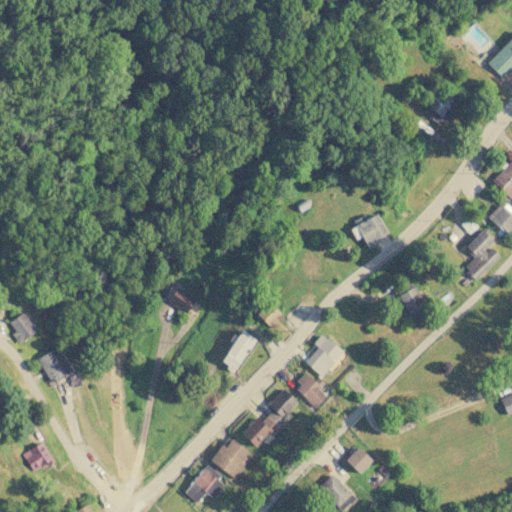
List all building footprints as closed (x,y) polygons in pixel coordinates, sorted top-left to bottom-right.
[(511,35),(486,63),(502,78),(511,67),(511,35)] [(423,113),(442,125),(455,102),(437,90),(423,113)] [(511,196),(511,157),(491,180),(510,199),(511,196)] [(511,227),(511,210),(501,201),(486,217),(506,234),(511,227)] [(361,236),(365,245),(387,235),(377,213),(366,218),(365,217),(348,225),(354,239),(361,236)] [(499,256),(489,245),(493,241),(482,229),(463,247),(473,257),(463,267),(475,279),(499,256)] [(310,283),(327,271),(309,247),(292,259),(310,283)] [(406,315),(424,307),(413,282),(395,289),(406,315)] [(166,301),(185,313),(194,298),(175,287),(166,301)] [(282,318),(268,300),(255,311),(269,328),(282,318)] [(35,331),(22,312),(8,322),(14,331),(11,333),(18,343),(35,331)] [(234,372),(256,339),(241,330),(220,362),(234,372)] [(320,376),(341,352),(321,334),(312,343),(317,347),(304,362),(320,376)] [(49,384),(70,374),(57,347),(36,357),(49,384)] [(315,407),(325,396),(317,388),(321,385),(305,370),(292,384),(315,407)] [(240,433),(256,448),(285,418),(283,416),(296,402),(282,388),(267,404),(271,409),(260,421),(256,417),(240,433)] [(511,412),(511,392),(499,399),(506,415),(511,412)] [(233,478),(251,454),(228,437),(210,461),(233,478)] [(33,471),(52,459),(40,441),(21,454),(33,471)] [(358,473),(371,460),(357,446),(344,460),(358,473)] [(204,492),(211,497),(223,476),(202,464),(184,494),(198,502),(204,492)] [(353,498),(330,473),(317,486),(340,511),(353,498)]
